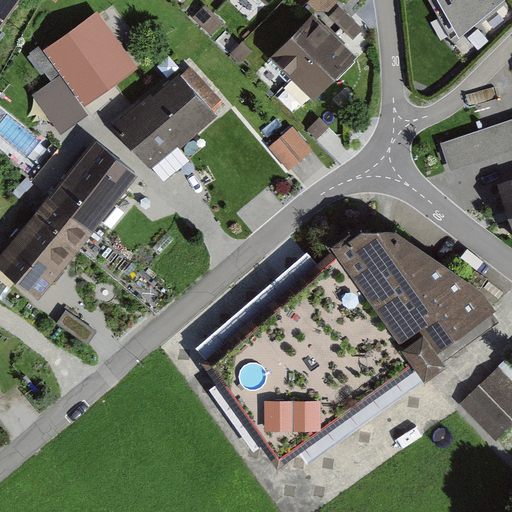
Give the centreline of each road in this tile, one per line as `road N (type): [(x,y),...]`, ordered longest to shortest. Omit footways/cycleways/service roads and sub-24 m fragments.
road 1 (residential): [(0,467),(373,150)]
road 2 (residential): [(373,150),(511,263)]
road 3 (residential): [(373,150),(396,131),(387,0)]
